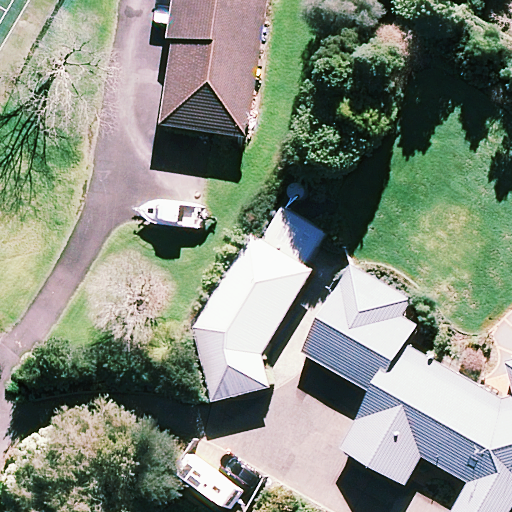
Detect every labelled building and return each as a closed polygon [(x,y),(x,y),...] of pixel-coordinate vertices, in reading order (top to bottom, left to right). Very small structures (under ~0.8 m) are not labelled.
[(178,0),(160,128),(248,142),(269,0),(178,0)] [(276,386),(265,355),(332,241),(290,216),(273,244),(256,234),(195,338),(211,402),(276,386)] [(511,511),(511,369),(501,388),(414,338),(422,325),(407,316),(419,296),(352,258),(298,352),(376,396),(346,448),(410,485),(427,455),(470,480),(452,511),(511,511)] [(236,464),(239,459),(196,433),(174,470),(217,495),(236,464)] [(261,479),(236,464),(217,495),(242,510),(261,479)]
